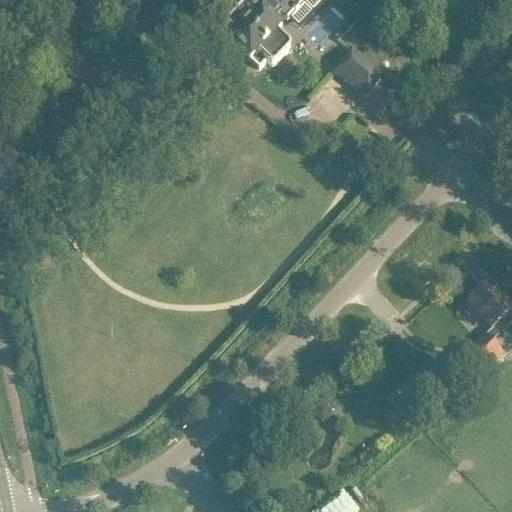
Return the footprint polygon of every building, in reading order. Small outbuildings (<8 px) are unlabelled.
[(227,26),(227,27),(227,29),(227,30),(228,31),(229,32),(235,37),(229,44),(259,72),(266,64),(268,66),(269,67),(270,67),(271,67),(272,68),(273,67),(274,67),(275,67),(276,66),(288,53),(289,52),(289,51),(289,50),(289,49),(289,48),(288,47),(288,46),(276,35),(281,30),(280,29),(277,26),(283,20),(286,22),(306,0),(255,0),(246,11),(245,10),(244,10),(243,10),(242,10),(241,10),(240,11),(239,11),(239,12),(229,23),(228,24),(227,25),(227,26)] [(383,76),(351,52),(334,74),(366,98),(383,76)] [(510,328),(511,329),(511,311),(489,285),(468,304),(492,331),(449,369),(465,387),(502,354),(493,343),(510,328)] [(419,423),(429,414),(418,400),(407,409),(419,423)] [(315,511),(345,511),(329,497),(315,511)]
